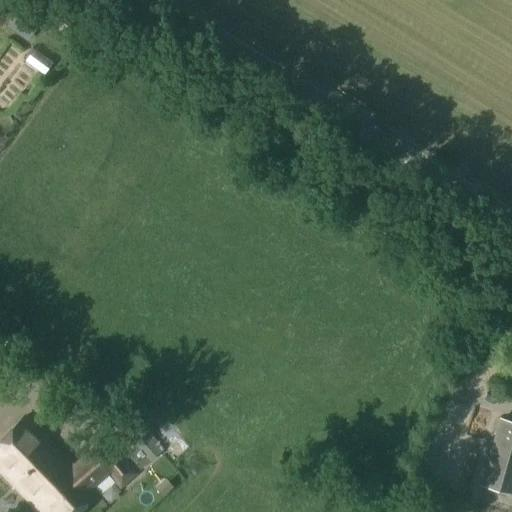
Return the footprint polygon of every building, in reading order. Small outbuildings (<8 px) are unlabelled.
[(26,39),(40,20),(21,6),(8,25),(26,39)] [(10,69),(21,77),(37,57),(9,34),(2,43),(19,57),(10,69)] [(470,400),(461,427),(479,432),(487,405),(470,400)] [(129,403),(122,409),(117,413),(110,419),(112,421),(122,433),(141,417),(138,413),(129,403)] [(25,416),(0,441),(0,470),(34,507),(55,482),(56,483),(70,468),(68,465),(71,462),(25,416)] [(511,421),(500,418),(481,484),(511,492),(511,421)] [(150,462),(161,452),(147,436),(136,446),(150,462)] [(135,474),(104,438),(73,464),(71,462),(68,465),(70,468),(56,483),(55,482),(34,507),(39,511),(75,511),(95,490),(92,488),(109,474),(120,486),(135,474)]
